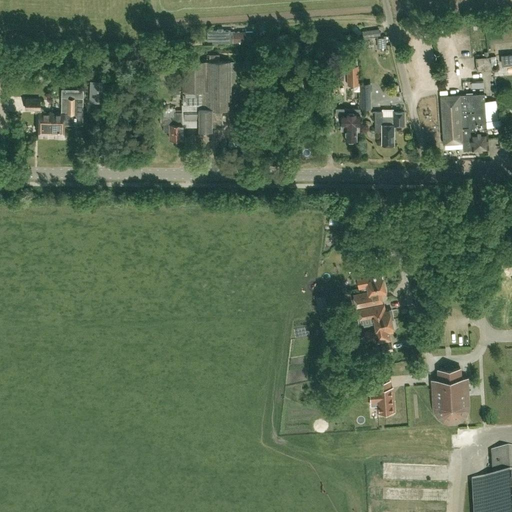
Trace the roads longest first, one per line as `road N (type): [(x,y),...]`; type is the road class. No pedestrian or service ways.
road 1 (tertiary): [(430,177),(0,174)]
road 2 (unclassified): [(430,177),(384,0)]
